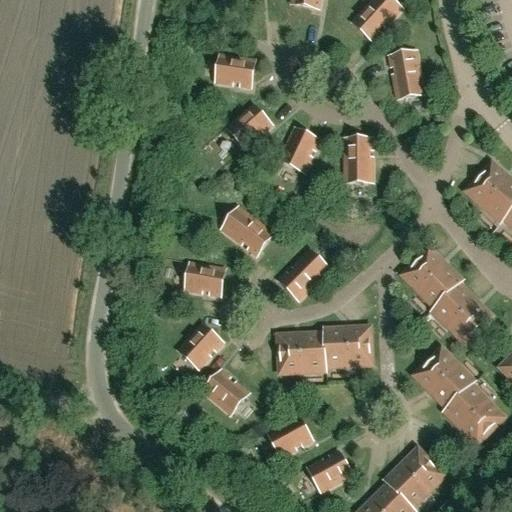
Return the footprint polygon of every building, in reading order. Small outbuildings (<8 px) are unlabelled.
[(320,10),(321,0),(292,0),(291,5),(320,10)] [(373,43),(402,12),(389,0),(373,0),(352,24),(373,43)] [(396,101),(425,96),(417,54),(389,59),(396,101)] [(251,90),(255,62),(213,55),(208,84),(251,90)] [(240,156),(272,129),(253,107),(221,134),(240,156)] [(301,182),(320,143),(294,131),(276,169),(301,182)] [(344,184),(373,184),(373,141),(344,142),(344,184)] [(501,225),(504,222),(511,212),(511,183),(492,166),(467,194),(501,225)] [(256,258),(274,235),(240,209),(222,232),(256,258)] [(460,287),(463,284),(430,251),(403,278),(436,310),(460,287)] [(300,302),(330,272),(309,252),(279,282),(300,302)] [(220,299),(225,271),(191,265),(186,293),(220,299)] [(492,319),(460,287),(436,310),(436,311),(433,314),(465,346),(492,319)] [(200,371),(223,346),(202,326),(179,352),(200,371)] [(324,332),(326,370),(371,368),(369,330),(324,332)] [(325,370),(326,370),(324,332),(324,336),(279,338),(280,376),(326,374),(325,370)] [(445,414),(472,387),(471,386),(474,384),(448,357),(421,383),(447,410),(444,413),(445,414)] [(511,378),(511,358),(502,368),(511,378)] [(231,417),(249,395),(223,372),(204,394),(231,417)] [(472,387),(445,414),(477,446),(504,420),(472,387)] [(282,460),(312,444),(299,418),(268,435),(282,460)] [(460,451),(469,442),(454,426),(445,434),(460,451)] [(385,484),(412,511),(445,479),(418,451),(385,484)] [(323,496),(354,479),(340,454),(309,471),(323,496)] [(412,511),(385,484),(388,487),(362,511),(412,511)]
